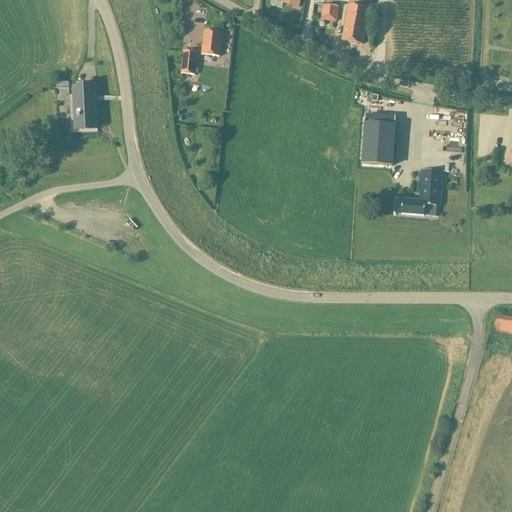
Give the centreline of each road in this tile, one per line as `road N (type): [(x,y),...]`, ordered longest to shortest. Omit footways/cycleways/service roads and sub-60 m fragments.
road 1 (unclassified): [(511,299),(310,298),(252,287),(181,243),(138,178)]
road 2 (unclassified): [(217,0),(368,75),(511,101)]
road 3 (unclassified): [(138,178),(120,66),(99,0)]
road 4 (unclassified): [(0,215),(51,192),(138,178)]
